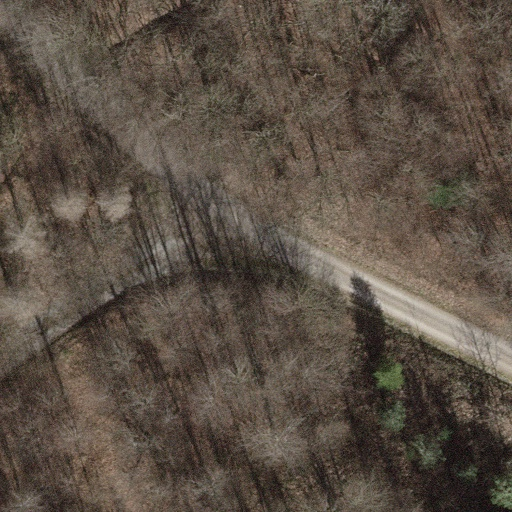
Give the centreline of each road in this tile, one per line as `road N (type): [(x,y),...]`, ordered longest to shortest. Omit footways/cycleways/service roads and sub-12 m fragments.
road 1 (track): [(511,360),(215,202),(85,97),(0,8)]
road 2 (track): [(0,362),(215,202)]
